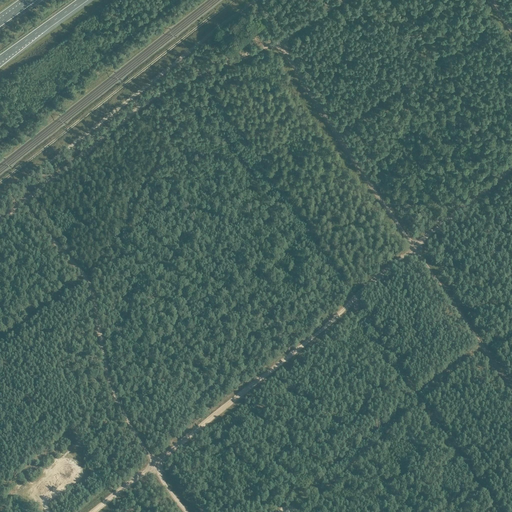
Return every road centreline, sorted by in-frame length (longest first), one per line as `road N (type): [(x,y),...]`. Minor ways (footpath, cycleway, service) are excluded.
road 1 (track): [(342,0),(287,37),(164,88),(0,218)]
road 2 (track): [(0,202),(255,0)]
road 3 (track): [(0,183),(232,0)]
